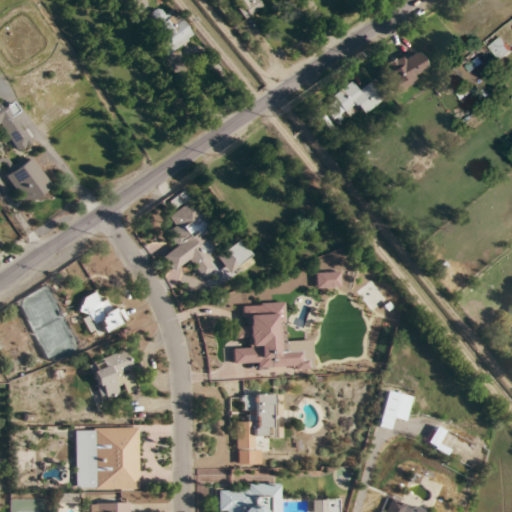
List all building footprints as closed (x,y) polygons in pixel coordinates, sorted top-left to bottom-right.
[(241,0),(238,3),(246,13),(253,7),(247,0),(241,0)] [(172,9),(162,16),(156,8),(146,14),(164,41),(156,46),(162,55),(190,36),(172,9)] [(511,56),(511,52),(498,37),(488,47),(503,64),(511,56)] [(425,73),(411,48),(375,69),(389,94),(425,73)] [(360,114),(384,97),(371,79),(355,91),(349,83),(320,103),(332,120),(354,104),(360,114)] [(21,204),(50,188),(32,157),(4,173),(21,204)] [(186,260),(200,277),(213,266),(205,256),(215,248),(200,230),(208,223),(181,191),(173,198),(178,205),(164,216),(172,225),(164,232),(174,245),(160,256),(172,271),(186,260)] [(337,288),(337,272),(314,272),(314,288),(337,288)] [(109,309),(104,297),(97,300),(94,293),(76,300),(87,326),(97,322),(101,332),(125,322),(118,305),(109,309)] [(309,340),(283,340),(281,302),(242,304),(242,326),(234,326),(234,338),(245,337),(245,347),(231,348),(231,363),(256,363),(256,369),(310,367),(309,340)] [(100,401),(136,388),(122,350),(86,363),(100,401)] [(401,421),(407,397),(384,391),(374,425),(388,429),(390,418),(401,421)] [(256,464),(255,437),(275,437),(274,394),(241,394),(241,411),(245,411),(245,421),(233,421),(234,464),(256,464)] [(136,490),(135,427),(72,428),(72,490),(136,490)] [(441,430),(432,427),(426,443),(434,447),(441,430)] [(277,511),(278,484),(248,484),(242,490),(216,490),(216,510),(225,510),(224,511),(277,511)] [(425,511),(426,511),(388,498),(382,511),(425,511)] [(335,511),(336,499),(309,499),(309,511),(335,511)] [(127,511),(128,502),(87,502),(86,511),(127,511)]
